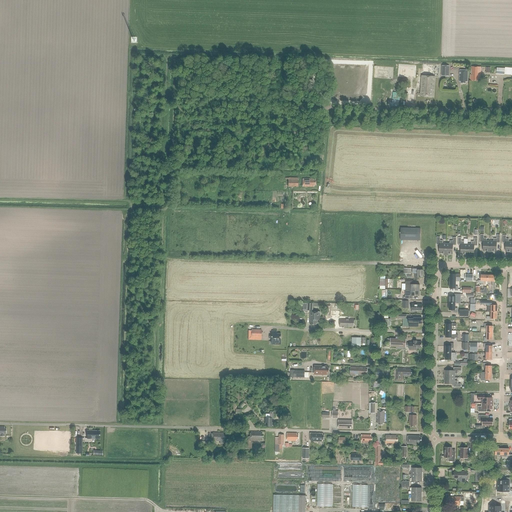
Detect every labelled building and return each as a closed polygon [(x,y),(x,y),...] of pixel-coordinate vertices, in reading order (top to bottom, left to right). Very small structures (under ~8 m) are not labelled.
[(450,66),(442,65),(442,76),(449,76),(450,66)] [(399,66),(399,76),(415,77),(415,67),(399,66)] [(472,67),(472,70),(472,75),(470,75),(470,80),(473,80),(473,81),(477,81),(477,79),(481,79),(481,67),(472,67)] [(433,97),(435,77),(421,76),(420,95),(423,95),(423,97),(433,97)] [(298,188),(298,178),(288,178),(288,187),(298,188)] [(315,185),(316,179),(313,179),(313,180),(303,179),(302,187),(313,187),(314,185),(315,185)] [(420,241),(421,229),(401,228),(400,240),(420,241)] [(480,235),(480,242),(483,243),(483,251),(489,252),(490,241),(486,241),(486,239),(483,238),(484,235),(480,235)] [(490,241),(489,252),(496,252),(496,243),(499,243),(500,235),(496,235),(496,239),(494,239),(493,242),(490,241)] [(503,236),(502,243),(506,243),(505,252),(511,252),(511,244),(511,242),(508,242),(509,239),(506,239),(506,236),(503,236)] [(446,254),(446,244),(443,244),(443,241),(440,241),(440,237),(437,237),(437,245),(440,245),(440,254),(446,254)] [(446,244),(446,254),(453,254),(453,245),(456,245),(456,238),(453,238),(453,241),(450,241),(450,244),(446,244)] [(458,238),(458,246),(461,246),(461,254),(467,255),(467,245),(464,244),(464,242),(461,242),(461,238),(458,238)] [(467,245),(467,255),(474,255),(474,246),(477,246),(477,239),(474,239),(474,242),(471,242),(471,245),(467,245)] [(413,269),(412,274),(415,274),(415,279),(418,279),(418,278),(423,278),(423,270),(418,270),(418,269),(413,269)] [(487,281),(487,275),(480,275),(480,281),(478,281),(478,283),(483,284),(483,281),(487,281)] [(455,286),(455,282),(449,281),(449,288),(455,289),(455,291),(457,291),(457,286),(455,286)] [(405,285),(405,290),(411,290),(420,291),(420,285),(413,285),(413,282),(406,282),(405,285)] [(405,290),(405,299),(413,299),(413,296),(420,296),(420,291),(411,290),(405,290)] [(460,304),(461,295),(454,295),(454,297),(449,297),(449,303),(455,304),(460,304)] [(455,308),(455,304),(449,303),(449,310),(454,310),(454,312),(457,313),(457,308),(455,308)] [(320,320),(320,312),(316,312),(310,312),(310,325),(316,325),(316,323),(317,323),(318,320),(320,320)] [(403,327),(418,327),(418,324),(422,324),(422,318),(413,318),(413,319),(403,319),(403,327)] [(484,324),(484,328),(486,328),(486,333),(492,333),(493,326),(487,326),(487,324),(484,324)] [(272,340),(272,344),(273,344),(281,345),(281,334),(277,334),(277,331),(272,331),(272,340)] [(484,338),(484,342),(486,342),(486,340),(492,340),(492,333),(486,333),(486,338),(484,338)] [(390,338),(390,347),(406,348),(406,347),(409,347),(409,350),(417,350),(417,349),(421,349),(422,342),(414,342),(409,342),(409,343),(406,343),(406,339),(390,338)] [(445,353),(451,353),(451,348),(453,348),(453,344),(450,344),(450,346),(445,346),(445,353)] [(486,353),(492,353),(492,346),(486,346),(486,344),(484,344),(484,348),(486,348),(486,353)] [(451,358),(451,353),(445,353),(445,360),(450,360),(450,362),(453,362),(453,358),(451,358)] [(492,360),(492,353),(486,353),(486,358),(483,358),(483,362),(486,362),(486,360),(492,360)] [(483,364),(483,368),(485,368),(485,373),(491,373),(492,366),(486,366),(486,364),(483,364)] [(327,367),(315,366),(314,375),(327,375),(327,373),(329,373),(329,368),(327,368),(327,367)] [(445,371),(444,377),(455,378),(455,374),(457,374),(458,371),(461,371),(461,368),(453,368),(453,371),(445,371)] [(410,371),(410,369),(397,369),(397,376),(397,381),(403,381),(403,376),(410,376),(410,375),(412,375),(412,371),(410,371)] [(444,377),(444,384),(453,384),(453,387),(461,387),(461,384),(457,384),(457,381),(455,381),(455,378),(444,377)] [(482,403),(493,404),(493,401),(492,401),(492,398),(487,398),(487,395),(478,395),(478,400),(482,400),(482,403)] [(493,407),(493,404),(482,403),(482,407),(478,407),(478,412),(487,412),(487,409),(492,409),(492,407),(493,407)] [(236,409),(236,404),(232,404),(231,416),(235,416),(241,416),(242,410),(236,409)] [(274,418),(274,412),(270,412),(270,418),(265,418),(265,423),(267,423),(267,426),(272,426),(272,418),(274,418)] [(488,416),(486,416),(479,415),(479,421),(482,422),(482,425),(476,425),(476,429),(485,429),(485,426),(489,426),(493,426),(493,419),(488,419),(488,416)] [(352,427),(352,421),(338,420),(338,428),(350,429),(350,427),(352,427)] [(87,431),(87,439),(100,439),(100,431),(87,431)] [(244,438),(244,448),(250,449),(250,443),(254,443),(255,441),(261,441),(261,440),(261,438),(262,438),(262,434),(261,434),(261,432),(250,432),(250,438),(249,438),(244,438)] [(213,433),(213,441),(220,441),(220,444),(223,444),(223,439),(225,439),(225,435),(224,435),(224,433),(213,433)] [(310,433),(310,441),(322,441),(323,440),(324,440),(324,435),(323,435),(323,434),(310,433)] [(275,444),(279,445),(282,445),(283,445),(283,435),(278,435),(278,437),(275,437),(275,444)] [(397,442),(397,437),(396,437),(396,436),(386,435),(385,443),(388,443),(387,447),(389,448),(391,448),(393,447),(393,444),(396,444),(396,442),(397,442)] [(420,438),(420,437),(408,436),(408,444),(420,444),(420,443),(421,443),(421,438),(420,438)] [(444,452),(444,455),(445,455),(445,458),(449,458),(448,462),(455,462),(455,455),(452,454),(452,448),(445,448),(445,452),(444,452)] [(461,448),(460,458),(464,459),(464,461),(470,462),(471,455),(467,455),(468,449),(461,448)] [(475,479),(480,479),(481,469),(478,469),(478,470),(471,469),(471,473),(475,473),(475,479)] [(468,479),(468,472),(455,472),(455,473),(453,473),(453,477),(454,477),(454,479),(458,479),(458,482),(465,482),(465,479),(468,479)] [(504,480),(503,492),(509,492),(510,484),(511,483),(511,477),(507,478),(507,480),(504,480)] [(273,511),(305,511),(306,496),(305,496),(305,486),(301,485),(300,496),(274,495),(273,511)] [(463,501),(464,497),(449,497),(449,498),(448,498),(447,504),(453,504),(453,505),(460,506),(460,501),(463,501)]
